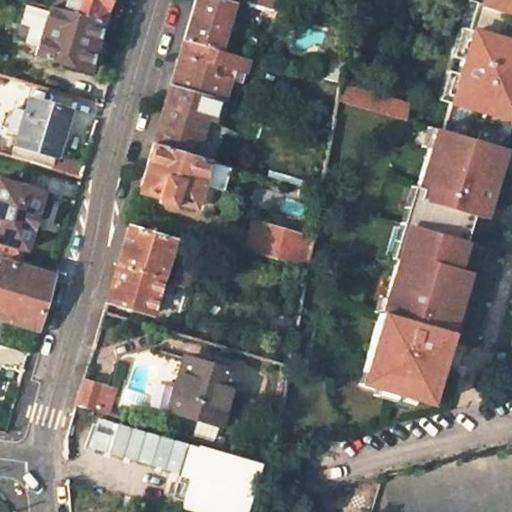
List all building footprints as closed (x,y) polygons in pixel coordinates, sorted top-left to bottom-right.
[(60,11),(63,0),(23,0),(47,7),(60,11)] [(63,0),(60,11),(100,23),(107,0),(63,0)] [(234,2),(227,0),(194,0),(183,38),(222,49),(234,2)] [(451,103),(511,121),(511,0),(469,0),(469,1),(477,4),(469,31),(461,28),(452,58),(463,61),(459,75),(451,103)] [(86,71),(100,23),(60,11),(47,7),(34,55),(86,71)] [(183,38),(170,84),(224,100),(227,101),(235,76),(232,75),(234,68),(248,72),(253,57),(251,57),(233,52),(222,49),(183,38)] [(254,49),(235,44),(233,52),(251,57),(254,49)] [(345,70),(347,60),(325,53),(318,75),(343,82),(345,70)] [(459,75),(448,71),(440,100),(451,103),(459,75)] [(345,102),(350,85),(343,82),(339,100),(345,102)] [(224,100),(170,84),(153,142),(198,155),(209,115),(218,118),(224,100)] [(350,85),(345,102),(361,107),(367,89),(350,85)] [(408,120),(411,101),(367,89),(361,107),(408,120)] [(69,110),(28,98),(24,111),(12,108),(7,126),(18,130),(14,143),(24,147),(21,159),(54,169),(56,160),(69,110)] [(77,99),(74,114),(97,120),(101,106),(77,99)] [(496,178),(511,124),(511,121),(451,103),(443,132),(431,129),(414,186),(421,188),(407,237),(401,235),(380,310),(378,309),(359,376),(368,378),(365,387),(372,388),(414,401),(431,406),(451,335),(447,334),(454,311),(458,312),(469,274),(458,270),(473,217),(484,220),(496,178)] [(198,155),(153,142),(138,191),(160,198),(158,204),(174,208),(176,203),(197,209),(211,159),(198,155)] [(24,147),(14,143),(10,155),(21,159),(24,147)] [(66,163),(56,160),(54,169),(80,177),(84,165),(67,160),(66,163)] [(42,192),(0,178),(0,255),(15,260),(18,249),(25,251),(42,192)] [(414,186),(411,185),(397,234),(401,235),(407,237),(421,188),(414,186)] [(315,234),(256,216),(246,249),(310,267),(315,234)] [(176,241),(128,226),(117,265),(164,279),(176,241)] [(51,276),(0,260),(0,334),(5,336),(11,320),(36,328),(51,276)] [(117,265),(106,301),(153,315),(164,279),(117,265)] [(451,335),(456,337),(459,326),(462,314),(458,312),(454,311),(447,334),(451,335)] [(222,425),(236,373),(186,359),(171,411),(222,425)] [(368,378),(359,376),(357,384),(365,387),(368,378)] [(103,387),(83,381),(76,406),(96,411),(103,387)] [(414,401),(372,388),(370,395),(412,407),(414,401)] [(204,511),(250,511),(264,459),(112,422),(105,452),(171,469),(163,502),(204,511)]
